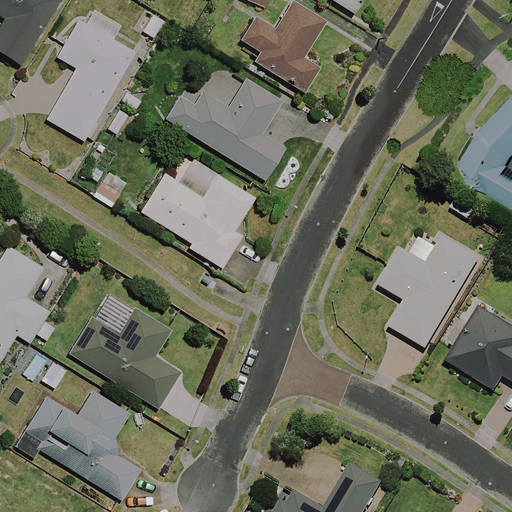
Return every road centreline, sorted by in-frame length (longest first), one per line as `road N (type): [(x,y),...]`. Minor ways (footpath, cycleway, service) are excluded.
road 1 (residential): [(451,0),(331,197),(265,356)]
road 2 (residential): [(265,356),(373,403),(511,486)]
road 3 (residential): [(265,356),(208,492)]
